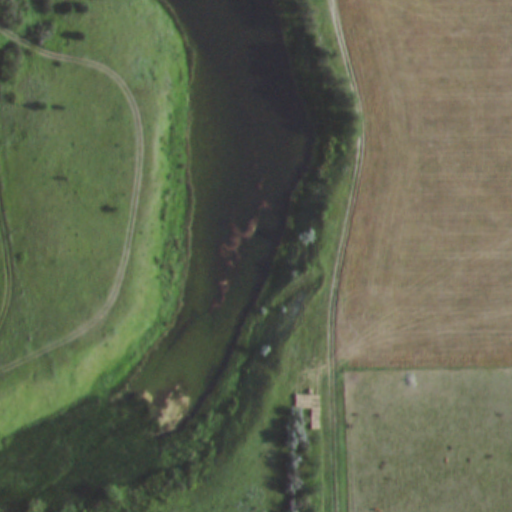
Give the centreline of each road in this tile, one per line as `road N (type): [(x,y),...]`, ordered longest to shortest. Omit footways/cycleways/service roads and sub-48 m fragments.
road 1 (track): [(333,0),(361,117),(333,290),(337,511)]
road 2 (track): [(104,105),(88,54),(63,52),(0,22)]
